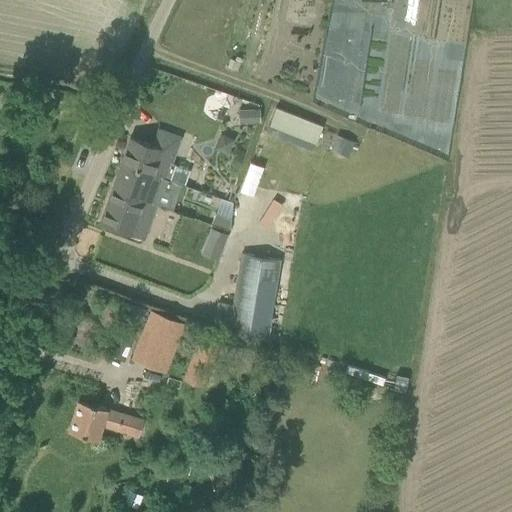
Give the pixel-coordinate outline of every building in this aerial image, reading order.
[(258,123),(262,112),(243,107),(240,118),(258,123)] [(269,135),(318,147),(325,120),(276,108),(269,135)] [(144,239),(156,205),(180,137),(157,129),(152,144),(131,136),(100,222),(144,239)] [(344,152),(349,140),(337,134),(332,147),(344,152)] [(256,195),(265,165),(250,161),(241,191),(256,195)] [(247,224),(251,198),(237,196),(233,222),(247,224)] [(211,220),(230,227),(230,215),(215,209),(211,220)] [(210,250),(223,252),(226,230),(213,228),(210,250)] [(280,259),(242,253),(229,334),(266,340),(280,259)] [(154,307),(134,357),(164,369),(185,320),(154,307)] [(225,343),(200,334),(182,378),(208,388),(225,343)] [(119,431),(124,414),(107,409),(107,408),(79,399),(69,430),(97,439),(101,426),(119,431)] [(125,501),(137,506),(141,495),(129,490),(125,501)]
